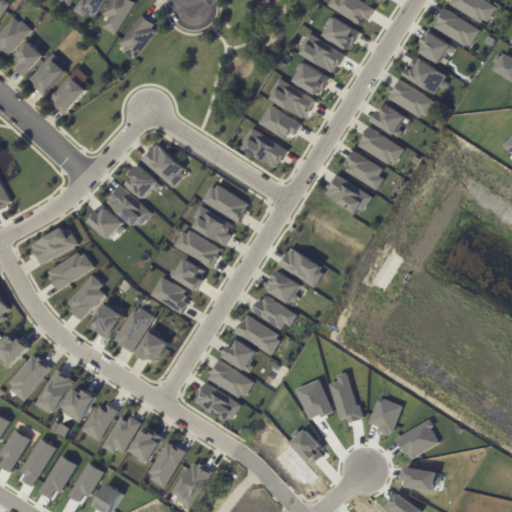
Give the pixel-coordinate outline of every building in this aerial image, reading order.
[(111,0),(99,18),(80,5),(83,0),(111,0)] [(132,0),(138,4),(117,36),(105,28),(111,19),(105,15),(115,0),(132,0)] [(359,0),(326,0),(325,2),(361,26),(374,10),(359,0)] [(485,26),(496,8),(483,0),(451,0),(449,4),(485,26)] [(0,2),(2,4),(3,5),(2,7),(8,11),(0,23),(0,2)] [(322,8),(310,26),(347,50),(359,33),(322,8)] [(480,29),(443,10),(433,29),(471,48),(480,29)] [(145,16),(156,26),(154,29),(159,33),(135,62),(124,53),(127,50),(121,45),(144,16),(145,16)] [(17,20),(21,24),(23,22),(34,31),(10,58),(4,52),(1,55),(0,54),(0,36),(16,19),(17,20)] [(306,31),(295,49),(331,73),(346,56),(306,31)] [(418,53),(441,64),(451,45),(428,33),(418,53)] [(30,42),(45,55),(26,77),(16,68),(21,63),(18,61),(22,56),(19,53),(30,42)] [(45,96),(36,88),(38,86),(32,80),(55,54),(62,60),(59,64),(69,73),(47,98),(45,96)] [(294,55),(282,73),(319,98),(333,81),(294,55)] [(447,77),(435,96),(404,76),(409,69),(412,71),(414,68),(416,69),(421,61),(447,77)] [(278,77),(267,95),(303,119),(314,101),(278,77)] [(72,78),(77,82),(78,81),(90,92),(67,117),(57,108),(59,105),(53,99),(72,78)] [(425,120),(435,101),(398,82),(388,101),(425,120)] [(265,101),(253,119),(289,143),(304,127),(265,101)] [(383,114),(379,112),(373,123),(395,136),(406,117),(388,106),(383,114)] [(405,150),(369,128),(359,146),(394,168),(405,150)] [(253,129),(288,152),(281,162),(280,161),(275,169),(245,150),(247,146),(244,143),(253,129)] [(160,144),(156,149),(154,147),(144,159),(175,188),(187,175),(184,172),(187,169),(160,144)] [(384,179),(379,177),(383,169),(354,153),(344,171),(378,191),(384,179)] [(141,165),(132,175),(134,177),(129,183),(145,199),(155,188),(159,191),(163,186),(141,165)] [(373,195),(334,177),(325,196),(364,215),(373,195)] [(0,211),(6,208),(5,207),(13,202),(0,178),(0,211)] [(214,181),(203,199),(239,223),(252,207),(214,181)] [(122,185),(154,214),(143,226),(139,223),(136,227),(109,202),(115,195),(114,195),(122,185)] [(105,204),(99,210),(100,211),(91,221),(111,239),(118,231),(121,235),(126,229),(123,226),(125,223),(105,204)] [(201,205),(189,223),(225,247),(239,230),(201,205)] [(65,228),(32,246),(42,265),(80,244),(72,229),(67,231),(65,228)] [(186,229),(174,247),(210,271),(223,254),(186,229)] [(314,288),(325,270),(291,249),(280,267),(314,288)] [(173,251),(161,269),(198,293),(211,276),(173,251)] [(80,252),(50,272),(55,279),(54,280),(61,291),(96,267),(86,253),(82,256),(80,252)] [(159,272),(147,290),(183,314),(196,297),(159,272)] [(303,287),(278,272),(267,290),(293,305),(303,287)] [(69,304),(82,320),(108,292),(93,276),(69,304)] [(0,295),(0,320),(2,323),(7,318),(4,315),(11,309),(0,295)] [(285,324),(281,331),(252,312),(259,300),(262,302),(263,300),(264,301),(267,296),(298,316),(290,327),(285,324)] [(124,316),(109,340),(95,332),(96,330),(92,327),(100,314),(99,314),(103,308),(103,309),(106,305),(124,316)] [(115,340),(119,343),(118,345),(123,349),(124,348),(132,353),(149,326),(149,327),(155,318),(140,308),(138,312),(135,310),(115,340)] [(271,355),(282,336),(247,316),(236,335),(271,355)] [(139,353),(156,367),(172,343),(152,334),(139,353)] [(14,336),(0,349),(0,353),(7,361),(4,364),(9,369),(31,348),(22,339),(19,342),(14,336)] [(224,359),(247,372),(259,353),(235,339),(224,359)] [(7,390),(24,404),(52,371),(37,354),(7,390)] [(245,400),(255,381),(218,362),(208,381),(245,400)] [(34,403),(50,416),(76,382),(60,370),(34,403)] [(242,406),(206,384),(199,394),(201,395),(199,398),(196,402),(226,422),(229,418),(233,420),(242,406)] [(53,417),(70,431),(99,398),(78,388),(53,417)] [(107,403),(119,411),(99,443),(80,430),(94,409),(98,411),(101,407),(104,408),(107,403)] [(131,417),(142,424),(124,454),(116,449),(113,455),(101,448),(121,416),(128,421),(131,417)] [(146,427),(165,439),(149,464),(146,462),(143,465),(137,461),(140,457),(131,452),(134,448),(133,447),(146,427)] [(168,442),(186,453),(164,489),(150,480),(153,476),(149,473),(168,442)] [(194,464),(198,467),(200,464),(206,467),(204,469),(212,474),(191,508),(178,500),(180,496),(175,494),(194,464)]
